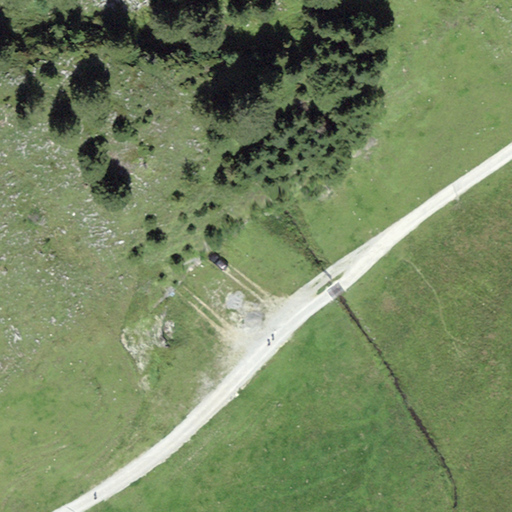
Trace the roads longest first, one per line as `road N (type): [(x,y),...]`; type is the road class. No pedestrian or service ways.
road 1 (track): [(511,152),(392,237),(281,332),(153,463),(69,511)]
road 2 (track): [(392,237),(327,276),(281,332)]
